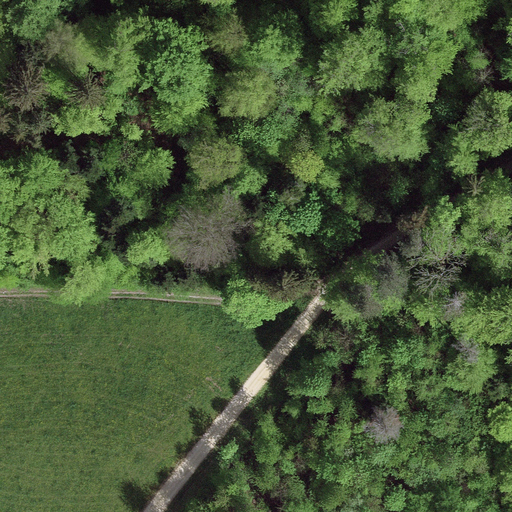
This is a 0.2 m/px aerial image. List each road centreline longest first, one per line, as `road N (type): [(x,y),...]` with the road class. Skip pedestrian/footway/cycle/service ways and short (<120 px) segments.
road 1 (track): [(160,511),(354,266),(511,164)]
road 2 (track): [(328,292),(273,303),(0,289)]
